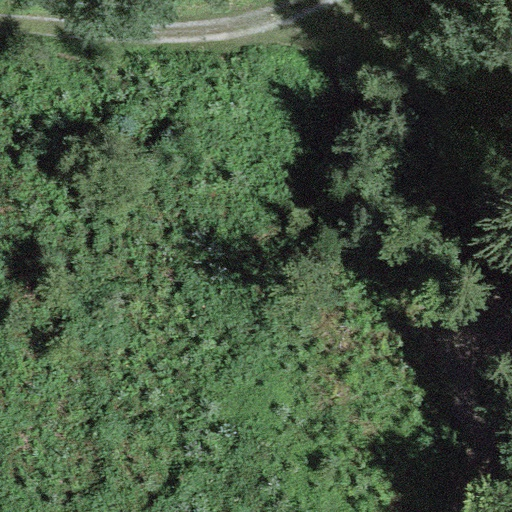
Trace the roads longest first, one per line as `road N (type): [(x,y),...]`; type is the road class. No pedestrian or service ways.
road 1 (track): [(0,27),(149,40),(237,30),(324,0)]
road 2 (track): [(511,77),(419,67),(307,11)]
